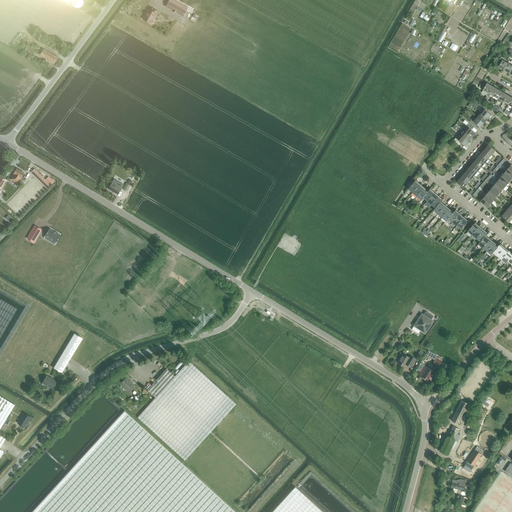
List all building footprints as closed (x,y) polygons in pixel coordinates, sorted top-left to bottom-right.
[(176,13),(183,17),(186,11),(168,1),(165,7),(172,10),(171,11),(176,13)] [(150,23),(151,24),(152,23),(153,22),(153,20),(152,20),(156,13),(149,9),(146,13),(147,13),(143,20),(150,23)] [(442,30),(438,41),(443,42),(447,32),(442,30)] [(473,33),(468,41),(472,43),(477,35),(473,33)] [(36,53),(35,53),(37,49),(28,44),(26,47),(24,51),(34,57),(36,53)] [(54,63),(58,58),(43,49),(40,55),(54,63)] [(499,67),(504,70),(508,63),(500,59),(497,64),(499,66),(499,67)] [(481,89),(483,90),(482,92),(487,95),(492,86),(487,83),(486,84),(484,83),(481,89)] [(492,86),(487,95),(489,96),(490,94),(493,96),(497,89),(492,86)] [(497,89),(493,96),(498,99),(497,101),(502,92),(497,89)] [(502,92),(497,101),(500,102),(500,101),(502,103),(507,95),(502,92)] [(511,97),(507,95),(502,103),(503,103),(503,102),(509,105),(511,98),(511,97)] [(484,109),(481,113),(488,119),(491,115),(487,112),(489,109),(484,104),(482,107),(484,109)] [(477,117),(484,123),(488,119),(481,113),(477,117)] [(466,119),(469,122),(475,126),(477,124),(481,127),(484,123),(477,117),(474,121),(468,116),(466,119)] [(469,127),(465,131),(472,137),(476,133),(472,130),(474,127),(468,123),(466,125),(469,127)] [(462,136),(468,141),(472,137),(465,131),(462,136)] [(456,138),(454,140),(459,145),(461,142),(465,146),(468,141),(462,136),(459,133),(456,138)] [(485,149),(492,155),(495,151),(488,145),(485,149)] [(481,153),(488,159),(492,155),(485,149),(481,153)] [(478,157),(485,163),(488,159),(481,153),(478,157)] [(474,161),(481,167),(485,163),(478,157),(474,161)] [(471,165),(478,171),(481,167),(474,161),(471,165)] [(410,174),(412,171),(414,173),(417,168),(407,163),(405,165),(406,166),(405,169),(407,170),(406,172),(410,174)] [(467,169),(474,175),(478,171),(471,165),(467,169)] [(13,173),(14,174),(11,179),(17,183),(21,178),(24,173),(16,168),(13,173)] [(34,169),(31,172),(48,188),(51,185),(54,182),(48,177),(46,180),(34,169)] [(464,174),(471,180),(474,175),(467,169),(464,174)] [(502,176),(509,182),(511,178),(511,177),(505,172),(502,176)] [(460,178),(467,184),(471,180),(464,174),(460,178)] [(499,179),(506,186),(509,182),(502,176),(499,179)] [(464,188),(467,184),(460,178),(457,182),(464,188)] [(496,183),(503,189),(506,186),(499,179),(496,183)] [(408,189),(413,193),(420,184),(415,181),(408,189)] [(117,195),(121,188),(122,186),(118,184),(117,186),(112,183),(108,189),(117,195)] [(493,187),(500,193),(503,189),(496,183),(493,187)] [(420,184),(413,193),(417,196),(424,188),(420,184)] [(490,190),(497,197),(500,193),(493,187),(490,190)] [(424,188),(417,196),(421,200),(423,198),(423,197),(428,191),(424,188)] [(423,197),(423,198),(427,201),(434,193),(430,189),(428,191),(423,197)] [(487,194),(494,200),(497,197),(490,190),(487,194)] [(434,193),(427,201),(431,205),(438,196),(434,193)] [(483,198),(491,204),(494,200),(487,194),(483,198)] [(431,205),(435,208),(436,208),(441,202),(443,200),(438,196),(431,205)] [(488,208),(491,204),(483,198),(480,202),(488,208)] [(433,210),(438,214),(445,206),(441,202),(436,208),(435,208),(433,210)] [(445,206),(438,214),(442,217),(449,209),(445,206)] [(449,209),(442,217),(446,221),(448,219),(453,213),(453,212),(449,209)] [(448,219),(452,222),(459,214),(455,210),(453,212),(453,213),(448,219)] [(510,222),(511,219),(511,217),(505,212),(502,216),(510,222)] [(459,214),(452,222),(457,226),(464,217),(459,214)] [(5,218),(11,223),(14,220),(9,215),(5,218)] [(464,217),(457,226),(461,229),(468,221),(464,217)] [(468,231),(472,235),(479,226),(475,223),(468,231)] [(35,226),(27,239),(34,243),(42,230),(35,226)] [(479,226),(472,235),(476,238),(483,230),(479,226)] [(49,228),(44,237),(55,244),(60,235),(49,228)] [(483,230),(476,238),(480,242),(485,236),(486,236),(488,234),(483,230)] [(478,244),(483,248),(490,239),(486,236),(485,236),(480,242),(478,244)] [(490,239),(483,248),(487,251),(494,243),(490,239)] [(494,243),(487,251),(491,255),(493,253),(498,246),(494,243)] [(493,253),(497,256),(504,248),(500,244),(498,246),(493,253)] [(504,248),(497,256),(501,260),(509,251),(504,248)] [(511,254),(509,251),(501,260),(506,263),(508,261),(511,255),(511,254)] [(155,274),(162,278),(172,261),(165,257),(155,274)] [(173,271),(187,279),(189,275),(192,277),(196,271),(179,261),(173,271)] [(174,287),(179,289),(182,283),(168,276),(165,281),(169,283),(167,288),(172,291),(174,287)] [(433,317),(425,312),(423,315),(422,314),(414,326),(425,333),(433,321),(431,320),(433,317)] [(74,333),(53,368),(62,373),(82,338),(74,333)] [(410,356),(409,358),(403,354),(398,363),(403,367),(405,364),(410,367),(415,359),(410,356)] [(436,358),(433,363),(438,366),(441,361),(436,358)] [(155,397),(137,417),(184,461),(236,404),(188,361),(174,376),(155,397)] [(418,374),(420,376),(429,381),(435,372),(423,365),(420,370),(418,374)] [(147,390),(155,397),(174,376),(166,369),(147,390)] [(52,389),(57,382),(47,376),(42,383),(52,389)] [(129,392),(135,385),(126,377),(120,384),(129,392)] [(0,435),(0,428),(15,405),(0,396),(0,447),(6,439),(0,435)] [(457,424),(458,422),(459,421),(461,422),(463,418),(461,417),(464,411),(466,413),(469,408),(471,409),(472,407),(467,404),(462,401),(451,421),(457,424)] [(235,511),(124,411),(68,473),(111,511),(235,511)] [(24,427),(31,417),(24,413),(18,423),(24,427)] [(449,447),(453,449),(457,442),(457,441),(460,435),(457,434),(459,430),(452,426),(440,450),(446,453),(449,447)] [(469,472),(473,466),(481,454),(484,451),(477,446),(467,461),(467,462),(463,468),(469,472)] [(111,511),(68,473),(31,511),(111,511)] [(459,480),(457,480),(457,481),(452,480),(451,488),(464,490),(466,481),(459,480)] [(271,511),(322,511),(295,487),(271,511)] [(460,496),(458,504),(465,506),(465,503),(467,498),(460,496)]
